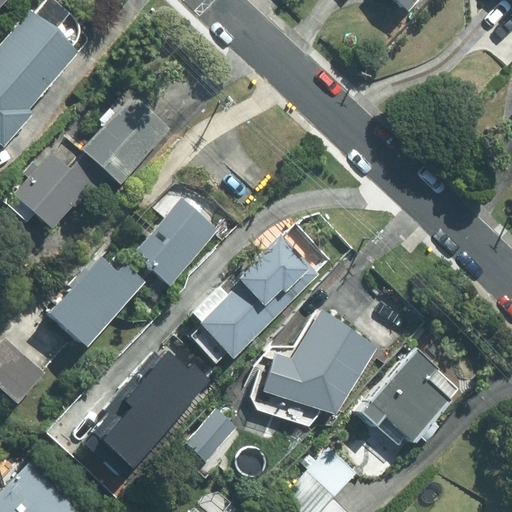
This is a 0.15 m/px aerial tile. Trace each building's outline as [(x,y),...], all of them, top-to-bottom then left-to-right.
[(42,0),(33,11),(27,5),(0,35),(0,141),(24,114),(20,110),(89,32),(53,0),(42,0)] [(384,0),(395,10),(405,0),(384,0)] [(511,0),(502,0),(511,8),(511,0)] [(47,149),(0,199),(40,236),(83,189),(92,197),(106,182),(110,186),(162,130),(121,92),(58,160),(47,149)] [(211,229),(175,196),(122,253),(159,287),(211,229)] [(224,356),(313,273),(282,239),(192,322),(224,356)] [(76,347),(135,282),(108,257),(100,266),(89,256),(38,313),(66,338),(76,347)] [(352,276),(328,302),(381,350),(405,323),(352,276)] [(38,313),(29,305),(0,337),(0,395),(8,403),(66,338),(38,313)] [(327,418),(372,346),(315,311),(287,356),(265,351),(253,402),(327,418)] [(167,339),(85,425),(124,462),(205,376),(167,339)] [(466,384),(418,340),(351,412),(398,456),(466,384)] [(216,412),(210,406),(176,444),(199,464),(241,418),(224,403),(216,412)] [(69,511),(19,461),(0,480),(0,511),(69,511)]
